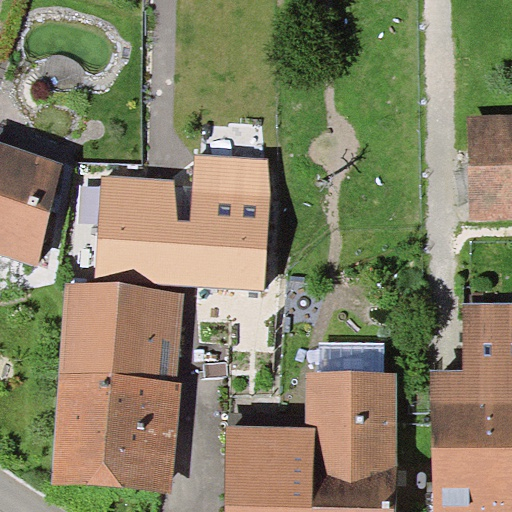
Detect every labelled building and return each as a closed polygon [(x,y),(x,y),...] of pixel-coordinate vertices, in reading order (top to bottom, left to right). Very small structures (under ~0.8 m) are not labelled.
[(511,133),(469,134),(471,215),(511,214),(511,133)] [(74,184),(67,295),(91,297),(92,282),(147,290),(266,297),(269,143),(141,135),(141,176),(150,177),(149,188),(74,184)] [(0,158),(0,258),(33,269),(55,178),(0,158)] [(54,483),(160,492),(166,432),(148,430),(158,302),(91,297),(67,295),(54,483)] [(479,511),(511,496),(511,326),(459,326),(463,414),(432,415),(432,410),(428,410),(430,511),(479,511)] [(310,382),(310,439),(307,511),(391,511),(393,469),(383,469),(382,385),(310,382)] [(307,511),(310,439),(224,439),(224,511),(307,511)] [(511,511),(511,496),(479,511),(511,511)]
